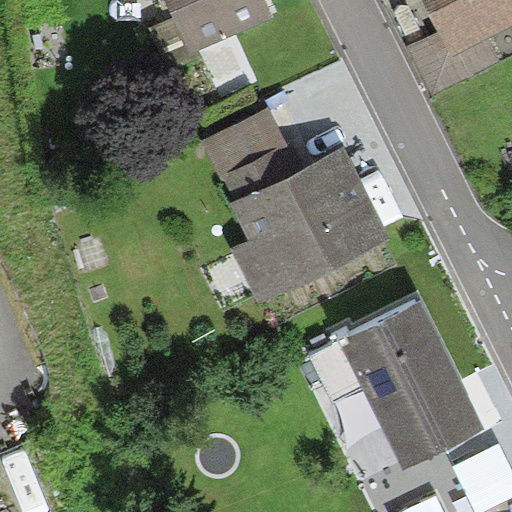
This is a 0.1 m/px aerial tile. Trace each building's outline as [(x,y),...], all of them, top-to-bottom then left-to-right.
[(163,0),(195,68),(283,29),(270,0),(163,0)] [(498,69),(485,48),(511,32),(511,0),(416,0),(440,40),(410,58),(438,104),(498,69)] [(255,320),(389,260),(346,165),(301,185),(273,122),(204,153),(246,248),(227,256),(255,320)] [(404,474),(487,433),(421,299),(313,353),(334,396),(359,383),(404,474)] [(511,472),(499,445),(454,466),(468,498),(455,504),(459,511),(477,511),(511,495),(511,472)]
